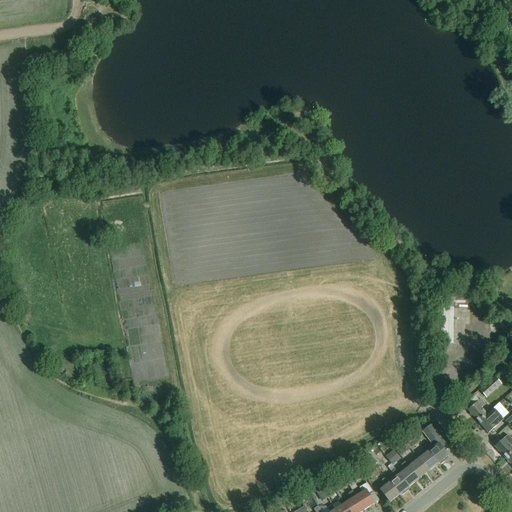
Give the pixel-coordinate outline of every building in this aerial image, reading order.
[(487,398),(502,385),(494,376),(479,390),(487,398)] [(468,412),(478,424),(488,414),(483,408),(485,406),(480,401),(468,412)] [(488,414),(478,424),(488,435),(501,424),(500,423),(504,420),(494,409),(488,414)] [(511,409),(502,418),(508,424),(511,420),(511,409)] [(448,457),(439,446),(435,440),(439,436),(431,425),(423,431),(436,448),(429,453),(438,465),(448,457)] [(406,445),(410,450),(420,441),(417,436),(406,445)] [(495,449),(505,460),(511,453),(511,437),(510,440),(508,438),(495,449)] [(410,450),(406,445),(396,453),(400,457),(410,450)] [(387,457),(393,465),(401,459),(394,451),(387,457)] [(429,453),(419,461),(428,472),(438,465),(429,453)] [(392,464),(388,460),(385,457),(382,459),(391,472),(395,469),(392,464)] [(428,472),(419,461),(410,468),(409,469),(418,480),(428,472)] [(406,471),(400,475),(399,476),(408,488),(418,480),(409,469),(410,468),(405,462),(401,465),(406,471)] [(371,480),(381,472),(378,468),(368,475),(371,480)] [(399,495),(408,488),(399,476),(400,475),(396,469),(392,472),(396,478),(390,483),(389,484),(399,495)] [(357,473),(345,481),(348,485),(360,478),(357,473)] [(382,480),(386,486),(380,491),(389,503),(399,495),(389,484),(390,483),(386,477),(382,480)] [(331,479),(326,482),(329,488),(334,485),(331,479)] [(335,487),(338,492),(348,485),(345,481),(335,487)] [(375,505),(369,495),(373,493),(368,484),(360,489),(363,493),(356,498),(364,511),(375,505)] [(306,487),(301,491),(305,497),(310,494),(306,487)] [(324,494),(327,499),(338,492),(335,487),(324,494)] [(327,499),(324,494),(314,501),(317,505),(327,499)] [(356,498),(345,504),(349,511),(363,511),(364,511),(356,498)]
